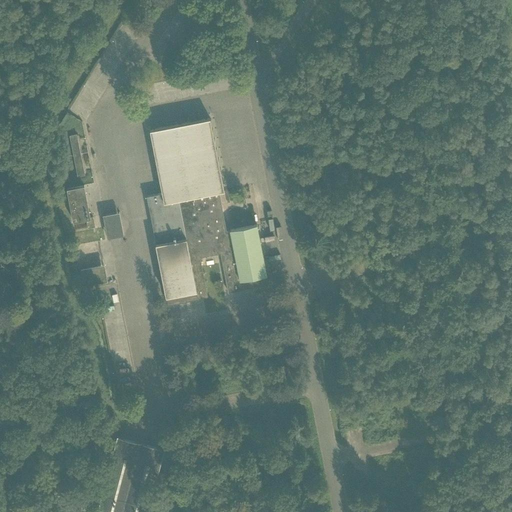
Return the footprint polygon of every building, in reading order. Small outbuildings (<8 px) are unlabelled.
[(222,210),(220,210),(219,206),(221,206),(218,191),(224,190),(210,118),(150,130),(162,193),(146,196),(148,205),(153,204),(161,242),(156,243),(166,295),(166,296),(196,290),(197,298),(198,298),(203,297),(208,296),(207,296),(207,294),(207,293),(207,292),(202,271),(202,270),(202,267),(200,257),(218,254),(217,248),(220,248),(221,253),(228,292),(238,290),(238,288),(242,288),(242,290),(267,285),(265,275),(267,275),(266,275),(257,225),(257,224),(250,226),(233,229),(232,229),(226,230),(222,210)] [(82,164),(80,154),(77,134),(70,136),(73,155),(75,165),(78,176),(85,175),(82,164)] [(314,158),(314,160),(316,166),(324,164),(322,159),(322,156),(318,157),(316,157),(314,158)] [(88,228),(95,227),(93,217),(90,217),(84,185),(70,188),(67,188),(70,203),(73,221),(86,219),(88,228)] [(104,219),(109,242),(125,239),(120,216),(104,219)] [(108,284),(105,268),(82,272),(85,289),(108,284)] [(101,500),(99,508),(97,511),(146,511),(163,449),(158,448),(122,438),(117,437),(101,500)]
